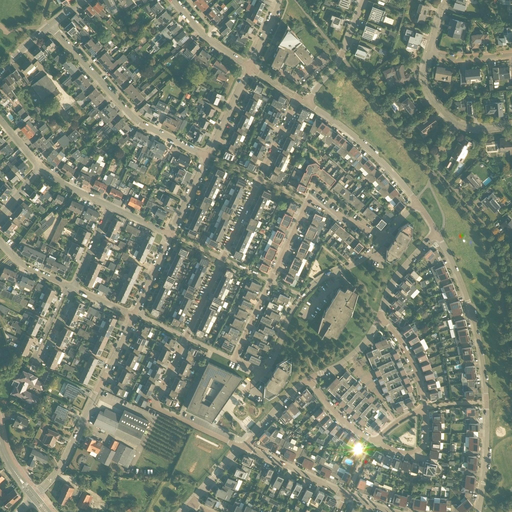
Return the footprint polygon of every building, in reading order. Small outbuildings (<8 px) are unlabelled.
[(116,12),(113,9),(116,7),(112,0),(104,0),(108,7),(106,9),(113,16),(116,12)] [(205,0),(198,6),(203,11),(209,6),(206,4),(210,0),(205,0)] [(256,0),(257,0),(256,0),(253,0),(251,5),(256,7),(262,10),(265,4),(256,0)] [(351,0),(339,0),(338,5),(336,4),(341,6),(341,7),(345,9),(345,8),(348,9),(351,0)] [(456,0),(454,8),(464,11),(467,2),(464,1),(464,0),(456,0)] [(511,0),(502,0),(510,0),(510,8),(511,8),(511,0)] [(101,10),(104,7),(102,5),(101,4),(98,1),(92,7),(103,17),(105,14),(101,10)] [(147,13),(151,11),(155,15),(163,8),(158,2),(153,7),(150,9),(148,5),(144,8),(147,13)] [(426,6),(419,4),(414,22),(417,23),(417,22),(424,24),(428,10),(429,7),(428,7),(427,6),(427,7),(426,6)] [(210,20),(220,12),(214,5),(210,8),(212,10),(206,15),(210,20)] [(102,18),(90,6),(87,8),(86,8),(85,8),(85,9),(85,10),(91,17),(94,14),(99,20),(102,18)] [(259,16),(262,10),(256,7),(255,10),(253,9),(251,12),(255,14),(259,16)] [(383,15),(385,11),(372,7),(369,17),(372,18),(372,19),(375,20),(376,19),(379,21),(384,22),(385,22),(392,25),(394,20),(386,17),(387,17),(383,15)] [(220,12),(210,20),(215,25),(224,17),(222,15),(224,12),(222,10),(220,12)] [(160,16),(160,17),(157,19),(163,26),(166,23),(172,18),(166,11),(160,16)] [(256,22),(259,16),(255,14),(251,12),(248,18),(247,18),(246,21),(254,25),(256,22)] [(83,20),(77,14),(71,20),(81,29),(90,19),(87,16),(83,20)] [(335,29),(339,31),(340,31),(344,19),(344,20),(332,15),(331,19),(332,20),(330,26),(336,28),(335,29)] [(233,25),(229,20),(230,19),(228,17),(220,23),(223,26),(219,30),(223,35),(232,27),(233,25)] [(450,29),(448,35),(460,38),(461,35),(458,35),(460,28),(465,29),(467,23),(451,19),(449,26),(452,26),(451,30),(450,29)] [(69,33),(75,28),(75,27),(76,26),(72,22),(65,28),(69,33)] [(245,35),(247,36),(248,33),(250,34),(253,28),(250,26),(250,25),(243,22),(241,25),(242,25),(239,32),(238,31),(237,32),(245,35)] [(177,24),(176,23),(172,27),(170,24),(167,26),(170,29),(169,29),(172,32),(167,36),(171,39),(175,35),(174,34),(181,28),(177,24)] [(271,65),(279,69),(283,62),(293,67),(302,60),(304,61),(307,66),(314,60),(299,42),(301,41),(288,26),(286,31),(279,44),(281,45),(271,65)] [(378,30),(365,26),(362,35),(365,37),(365,38),(368,39),(369,38),(372,39),(374,33),(376,34),(378,30)] [(504,38),(498,38),(499,46),(503,45),(503,44),(506,44),(506,42),(511,41),(511,34),(511,27),(503,28),(504,38)] [(80,33),(79,33),(75,28),(69,33),(72,36),(75,34),(76,36),(80,33)] [(406,30),(405,33),(405,35),(410,36),(406,47),(416,50),(418,44),(420,44),(423,34),(406,30)] [(81,41),(84,38),(86,36),(81,31),(79,33),(80,33),(76,36),(81,41)] [(179,45),(189,37),(183,31),(181,33),(181,32),(180,33),(181,33),(177,36),(174,39),(177,42),(179,45)] [(243,39),(245,35),(237,32),(235,38),(237,39),(235,43),(243,46),(246,40),(243,39)] [(86,36),(84,38),(88,42),(84,45),(85,45),(89,50),(97,43),(96,43),(91,36),(88,34),(86,36)] [(472,42),(473,48),(478,47),(478,42),(484,41),(489,41),(489,34),(484,35),(473,36),(473,42),(472,42)] [(42,47),(45,50),(48,48),(52,52),(57,47),(50,39),(42,47)] [(97,43),(89,50),(93,54),(93,55),(102,47),(100,44),(98,41),(96,43),(97,43)] [(194,53),(199,47),(198,46),(199,46),(197,44),(196,44),(193,42),(191,45),(190,44),(187,48),(186,49),(187,50),(183,54),(190,59),(192,56),(194,53)] [(371,49),(358,44),(355,54),(358,55),(357,56),(361,58),(361,57),(365,58),(367,52),(369,53),(371,49)] [(171,52),(173,54),(181,48),(178,46),(171,52)] [(49,55),(45,50),(43,52),(38,47),(32,53),(41,63),(49,55)] [(173,55),(175,57),(184,50),(182,47),(181,48),(173,54),(173,55)] [(203,50),(201,52),(200,52),(200,53),(200,54),(199,55),(197,54),(191,60),(193,61),(194,59),(200,64),(204,60),(206,62),(211,56),(208,54),(207,55),(202,51),(203,50)] [(102,64),(111,57),(107,52),(98,60),(102,64)] [(111,70),(126,57),(124,55),(117,60),(115,62),(111,57),(102,64),(107,69),(106,69),(107,70),(109,68),(111,70)] [(122,69),(120,66),(128,59),(126,57),(111,70),(113,73),(111,75),(112,75),(116,79),(125,71),(124,71),(124,72),(122,70),(122,69)] [(67,70),(73,64),(68,60),(69,60),(68,59),(63,64),(63,65),(63,64),(67,69),(66,70),(67,70)] [(221,63),(217,60),(213,66),(217,68),(219,69),(217,72),(214,77),(211,81),(215,83),(218,78),(225,83),(226,82),(228,78),(223,76),(225,73),(226,74),(229,69),(221,64),(221,63)] [(26,72),(27,72),(29,75),(36,68),(29,61),(27,63),(28,63),(27,64),(25,63),(21,67),(26,72)] [(73,64),(67,70),(71,74),(71,75),(77,69),(73,64)] [(407,78),(408,83),(413,81),(411,73),(407,74),(407,75),(404,76),(403,71),(404,71),(403,64),(392,67),(383,72),(386,78),(394,75),(397,86),(404,84),(403,80),(407,78)] [(445,68),(438,67),(436,79),(445,80),(445,79),(451,80),(452,71),(445,70),(445,68)] [(511,79),(511,76),(510,67),(499,68),(493,68),(494,79),(500,79),(500,80),(511,79)] [(474,69),(470,70),(466,70),(467,84),(471,84),(471,78),(481,78),(480,69),(474,70),(474,69)] [(18,80),(22,78),(16,70),(16,71),(15,70),(13,72),(11,74),(19,86),(21,84),(18,80)] [(125,71),(116,79),(120,84),(129,76),(125,71)] [(315,71),(310,74),(311,76),(313,79),(318,75),(317,74),(315,71)] [(134,80),(138,77),(141,75),(138,72),(136,74),(132,78),(134,80)] [(80,85),(86,79),(82,75),(82,74),(74,81),(76,83),(77,82),(80,85)] [(16,84),(14,82),(9,75),(6,77),(4,79),(13,91),(15,89),(13,86),(16,84)] [(51,81),(47,75),(38,81),(36,78),(30,82),(34,88),(33,88),(34,89),(37,93),(37,94),(37,93),(40,97),(40,98),(40,97),(45,104),(60,93),(52,80),(51,81)] [(62,87),(70,80),(68,77),(60,84),(62,87)] [(86,79),(80,85),(82,88),(81,89),(83,91),(91,84),(90,84),(86,79)] [(5,83),(0,88),(6,94),(7,94),(14,102),(18,98),(11,90),(5,83)] [(129,95),(137,88),(137,87),(135,89),(131,84),(125,89),(125,90),(129,95)] [(259,99),(261,95),(264,88),(262,87),(257,85),(255,88),(254,87),(253,90),(256,91),(253,97),(259,99)] [(134,99),(143,91),(142,91),(141,92),(137,88),(129,95),(134,99)] [(158,91),(157,89),(156,88),(148,95),(150,98),(158,91)] [(93,100),(100,94),(95,89),(96,89),(95,89),(87,96),(90,98),(91,97),(93,100)] [(221,95),(214,92),(210,90),(208,96),(212,98),(210,101),(213,103),(214,103),(217,104),(220,99),(221,95)] [(143,91),(134,99),(138,104),(147,96),(143,91)] [(0,101),(5,106),(7,104),(11,107),(13,105),(10,101),(1,93),(0,94),(0,101)] [(100,94),(93,100),(95,102),(94,103),(96,106),(104,99),(104,98),(103,98),(100,94)] [(286,102),(288,99),(280,96),(278,101),(274,99),(271,105),(275,107),(281,109),(283,104),(286,105),(287,103),(286,102)] [(411,114),(414,117),(425,108),(421,102),(415,107),(408,98),(406,99),(404,96),(395,103),(400,109),(404,106),(411,115),(411,114)] [(256,104),(259,99),(253,97),(252,99),(250,98),(248,104),(255,108),(258,109),(259,107),(259,106),(256,104)] [(473,112),(476,112),(475,101),(472,101),(472,102),(467,102),(467,104),(461,104),(461,102),(455,102),(455,108),(458,107),(459,111),(468,111),(468,114),(473,114),(473,112)] [(496,116),(503,115),(502,102),(494,103),(494,105),(486,105),(487,114),(496,113),(496,116)] [(144,116),(150,119),(156,107),(153,105),(152,106),(147,103),(140,110),(145,115),(144,116)] [(99,112),(97,114),(102,119),(104,117),(113,109),(109,104),(106,106),(101,111),(100,112),(99,112)] [(156,107),(150,119),(156,122),(157,120),(159,117),(162,118),(165,112),(166,109),(162,107),(157,104),(156,107)] [(252,113),(255,108),(248,104),(245,110),(247,110),(245,113),(251,116),(253,117),(254,114),(252,113)] [(200,113),(201,114),(204,115),(205,113),(211,116),(214,110),(208,107),(204,105),(200,113)] [(268,110),(273,112),(271,115),(279,119),(281,113),(279,112),(281,109),(275,107),(271,105),(268,110)] [(89,117),(97,109),(95,107),(87,115),(89,117)] [(31,117),(27,113),(23,108),(18,113),(21,117),(25,122),(31,117)] [(300,114),(300,116),(298,119),(303,122),(306,117),(309,118),(312,113),(301,108),(299,111),(298,113),(300,114)] [(89,117),(91,119),(99,112),(97,109),(89,117)] [(104,117),(102,119),(106,124),(108,122),(110,121),(112,118),(117,114),(117,113),(113,109),(104,117)] [(181,114),(184,117),(189,112),(186,109),(181,114)] [(165,112),(162,118),(165,120),(163,123),(162,125),(163,125),(167,127),(168,128),(174,115),(170,113),(170,114),(168,113),(165,112)] [(247,124),(251,116),(245,113),(244,116),(242,115),(240,121),(247,124)] [(205,116),(204,115),(201,114),(198,120),(201,122),(199,126),(206,129),(209,122),(203,119),(205,116)] [(174,115),(168,128),(169,128),(173,130),(174,130),(176,125),(180,127),(183,121),(177,118),(174,115)] [(276,124),(279,119),(271,115),(270,118),(267,117),(265,122),(267,123),(273,126),(274,123),(276,124)] [(418,126),(425,135),(431,130),(434,128),(433,127),(438,124),(432,116),(418,126)] [(113,127),(112,129),(116,133),(119,130),(121,128),(121,129),(121,128),(121,129),(126,124),(122,119),(117,124),(114,125),(115,126),(113,127)] [(300,130),(303,122),(298,119),(297,122),(295,121),(292,127),(300,130)] [(25,134),(31,129),(28,126),(32,123),(30,121),(21,129),(25,134)] [(245,128),(247,124),(240,121),(237,126),(239,127),(238,130),(243,133),(246,134),(248,129),(245,128)] [(320,124),(315,121),(310,132),(314,135),(316,131),(320,134),(326,125),(322,122),(320,124)] [(106,124),(95,134),(98,136),(104,131),(111,125),(108,122),(106,124)] [(272,129),(273,126),(267,123),(263,132),(271,135),(273,130),(272,129)] [(126,124),(121,129),(125,133),(131,128),(130,128),(126,124)] [(111,125),(104,131),(106,134),(112,129),(113,127),(111,125)] [(325,143),(333,133),(329,130),(330,128),(326,125),(320,134),(324,136),(321,141),(325,143)] [(38,131),(36,129),(34,126),(31,129),(25,134),(29,138),(38,131)] [(200,142),(203,135),(197,132),(198,128),(192,126),(189,132),(192,133),(190,137),(200,142)] [(297,135),(300,130),(292,127),(290,132),(291,133),(290,136),(296,138),(300,140),(302,137),(297,135)] [(71,143),(80,134),(76,129),(67,137),(71,143)] [(239,141),(243,133),(238,130),(236,133),(235,132),(232,137),(239,141)] [(137,145),(143,135),(137,132),(133,138),(131,137),(129,140),(133,142),(132,145),(136,147),(137,145)] [(268,141),(271,135),(263,132),(261,137),(258,136),(257,139),(260,140),(265,143),(266,140),(268,141)] [(336,145),(342,137),(338,134),(337,136),(333,133),(325,143),(329,146),(332,142),(336,145)] [(46,140),(44,137),(42,135),(33,143),(37,148),(43,143),(46,140)] [(68,138),(65,135),(58,141),(60,144),(68,138)] [(141,147),(142,146),(144,147),(148,137),(143,135),(137,145),(141,147)] [(292,146),(296,138),(290,136),(289,138),(287,137),(285,143),(292,146)] [(236,149),(239,141),(232,137),(229,143),(231,144),(230,147),(236,149)] [(348,145),(345,142),(346,140),(342,137),(336,145),(340,148),(337,152),(340,155),(348,145)] [(43,143),(37,148),(41,153),(47,147),(48,148),(52,145),(53,146),(55,144),(51,140),(49,138),(46,140),(43,143)] [(70,142),(68,138),(60,144),(63,148),(70,142)] [(498,147),(501,147),(501,150),(511,149),(511,154),(511,141),(509,142),(509,140),(506,140),(506,138),(500,139),(500,142),(498,142),(498,147)] [(458,143),(457,145),(459,147),(457,150),(456,149),(452,156),(461,162),(469,149),(472,150),(474,146),(470,144),(471,142),(465,139),(461,145),(458,143)] [(151,148),(149,152),(154,155),(156,151),(160,144),(155,141),(155,140),(151,147),(151,148)] [(264,145),(265,143),(260,140),(256,148),(263,152),(266,146),(264,145)] [(288,155),(292,146),(285,143),(282,148),(284,149),(283,152),(288,155)] [(8,144),(0,151),(2,153),(5,150),(8,155),(13,151),(11,148),(8,145),(8,144)] [(164,157),(162,156),(166,146),(160,144),(156,151),(160,153),(158,156),(160,157),(159,159),(162,160),(164,157)] [(351,157),(357,150),(353,146),(352,148),(348,145),(340,155),(344,158),(347,154),(351,157)] [(230,160),(236,149),(230,147),(227,152),(225,151),(224,153),(224,154),(223,157),(230,160)] [(261,157),(263,152),(256,148),(252,157),(257,159),(259,157),(261,157)] [(55,157),(55,156),(59,153),(54,149),(50,153),(46,158),(50,162),(55,157)] [(81,156),(82,155),(78,150),(72,155),(76,160),(81,157),(81,156)] [(355,167),(363,158),(360,155),(361,153),(357,150),(351,157),(354,161),(351,164),(355,167)] [(61,160),(63,162),(66,158),(64,156),(66,155),(61,151),(59,153),(55,156),(55,157),(50,162),(55,166),(61,160)] [(284,163),(288,155),(283,152),(281,155),(280,154),(277,159),(284,163)] [(169,155),(166,161),(170,162),(172,163),(175,165),(176,161),(177,162),(178,159),(175,158),(169,155)] [(180,155),(178,159),(177,162),(176,161),(175,165),(178,166),(179,163),(188,167),(191,160),(180,155)] [(255,165),(257,159),(252,157),(247,168),(254,171),(256,168),(258,166),(255,165)] [(72,164),(69,162),(68,160),(68,159),(66,158),(63,162),(64,162),(60,169),(66,173),(72,164)] [(365,170),(372,163),(368,160),(367,161),(363,158),(355,167),(358,171),(361,167),(365,170)] [(11,163),(13,166),(15,164),(18,167),(17,167),(22,173),(29,167),(23,161),(20,164),(15,159),(11,163)] [(281,171),(284,163),(277,159),(274,165),(276,166),(275,168),(281,171)] [(97,172),(100,166),(100,164),(96,162),(95,165),(93,164),(91,167),(90,167),(87,172),(82,182),(88,185),(92,175),(95,176),(97,172)] [(301,171),(304,172),(312,176),(311,176),(312,175),(314,174),(312,164),(308,165),(304,163),(301,171)] [(317,174),(317,175),(322,168),(320,166),(316,163),(312,164),(314,174),(316,174),(316,173),(317,174)] [(368,181),(377,172),(374,169),(376,167),(372,163),(365,170),(368,174),(365,177),(368,181)] [(75,165),(75,166),(72,164),(66,173),(71,177),(77,167),(75,165)] [(173,170),(175,171),(172,177),(175,178),(175,179),(178,180),(179,177),(183,178),(185,172),(180,169),(180,168),(175,166),(173,170)] [(226,170),(222,168),(221,170),(218,169),(215,174),(221,177),(223,178),(225,172),(226,170)] [(282,172),(281,171),(275,168),(273,173),(270,172),(269,174),(270,175),(268,178),(276,181),(280,183),(283,177),(284,177),(286,174),(282,172)] [(321,178),(327,172),(322,168),(317,175),(321,178)] [(82,182),(87,172),(82,169),(76,180),(82,182)] [(13,182),(18,177),(11,170),(5,175),(8,178),(8,177),(13,182)] [(309,181),(312,176),(304,172),(302,178),(309,181)] [(326,182),(331,176),(327,172),(321,178),(326,182)] [(378,184),(386,178),(382,174),(380,175),(377,172),(368,181),(371,184),(375,181),(378,184)] [(477,179),(471,173),(463,180),(465,184),(467,182),(471,187),(471,188),(472,187),(474,189),(477,187),(477,188),(478,187),(481,185),(476,180),(477,179)] [(108,183),(110,184),(114,177),(114,176),(110,175),(109,174),(105,184),(101,183),(98,190),(104,192),(108,183)] [(214,174),(212,179),(219,183),(221,177),(215,174),(214,174)] [(236,184),(237,185),(243,187),(246,182),(243,180),(244,178),(239,175),(237,178),(238,179),(236,184)] [(98,190),(101,183),(98,181),(100,178),(98,176),(92,187),(98,190)] [(326,182),(331,186),(336,180),(331,176),(326,182)] [(114,177),(110,184),(113,185),(109,195),(114,197),(118,190),(117,190),(114,189),(116,185),(115,184),(118,179),(117,179),(114,177)] [(307,187),(309,181),(302,178),(299,183),(307,187)] [(381,195),(391,187),(388,183),(389,182),(386,178),(378,184),(382,188),(378,191),(381,195)] [(222,184),(219,183),(212,179),(209,185),(216,188),(219,189),(222,184)] [(169,190),(175,193),(179,185),(169,181),(167,186),(171,188),(169,190)] [(54,197),(51,195),(45,189),(47,186),(42,182),(37,188),(42,192),(41,194),(45,197),(50,202),(54,197)] [(337,192),(343,186),(338,182),(333,188),(337,192)] [(304,193),(307,187),(299,183),(297,188),(288,184),(286,187),(296,192),(297,189),(304,193)] [(0,189),(7,195),(11,190),(4,184),(0,189)] [(214,194),(216,188),(209,185),(206,190),(214,194)] [(237,185),(235,190),(242,193),(245,188),(243,187),(237,185)] [(130,188),(127,186),(127,188),(124,187),(124,188),(119,186),(117,190),(118,190),(114,197),(120,200),(123,194),(127,195),(130,188)] [(342,196),(347,190),(343,186),(337,192),(342,196)] [(391,199),(392,199),(397,195),(399,193),(395,189),(394,190),(391,187),(381,195),(384,198),(388,195),(391,199)] [(134,206),(137,199),(134,198),(136,194),(133,193),(134,191),(131,190),(129,195),(131,197),(128,204),(134,206)] [(205,196),(211,199),(214,194),(206,190),(204,196),(205,196)] [(239,199),(242,193),(235,190),(232,195),(239,199)] [(264,190),(261,196),(268,199),(269,199),(271,194),(272,192),(268,190),(267,192),(264,190)] [(346,200),(352,193),(347,190),(342,196),(346,200)] [(45,197),(41,194),(40,196),(34,191),(30,197),(35,201),(37,198),(42,202),(45,197)] [(351,204),(356,197),(352,193),(346,200),(351,204)] [(483,200),(481,202),(486,207),(487,205),(489,207),(495,214),(499,210),(498,209),(501,207),(495,200),(497,198),(495,196),(492,193),(487,197),(486,197),(483,200)] [(61,204),(64,198),(58,194),(55,200),(54,200),(52,204),(54,205),(56,201),(61,204)] [(162,197),(163,198),(161,201),(164,202),(163,203),(169,206),(173,199),(167,196),(163,194),(162,197)] [(237,204),(239,199),(232,195),(229,201),(237,204)] [(265,204),(268,199),(261,196),(260,195),(258,201),(265,204)] [(397,195),(392,199),(396,205),(394,207),(399,211),(404,205),(402,203),(405,201),(401,196),(399,198),(397,195)] [(205,196),(202,201),(210,205),(212,199),(211,199),(205,196)] [(137,199),(134,206),(139,209),(144,198),(142,197),(140,201),(137,199)] [(356,207),(361,201),(356,197),(351,204),(356,207)] [(154,203),(149,200),(146,206),(157,212),(155,215),(158,217),(158,218),(159,217),(163,219),(166,212),(162,210),(161,210),(158,209),(160,206),(154,203)] [(74,211),(78,203),(72,201),(69,208),(74,211)] [(202,201),(200,207),(206,210),(207,210),(210,205),(202,201)] [(234,210),(237,204),(229,201),(227,206),(233,209),(234,210)] [(263,210),(265,204),(258,201),(255,206),(263,210)] [(361,201),(356,207),(360,211),(366,205),(361,201)] [(288,208),(287,211),(294,214),(295,211),(296,211),(295,211),(296,209),(298,205),(296,204),(296,203),(295,203),(294,202),(293,202),(293,203),(290,202),(288,208)] [(78,203),(74,211),(80,213),(84,206),(78,203)] [(20,205),(17,210),(24,215),(27,211),(25,209),(20,205)] [(27,205),(25,209),(27,211),(32,214),(33,213),(29,208),(30,207),(28,205),(27,205)] [(204,215),(206,210),(200,207),(199,206),(196,212),(204,215)] [(226,206),(223,211),(231,215),(233,209),(227,206),(226,206)] [(260,215),(263,210),(255,206),(253,212),(260,215)] [(367,217),(372,211),(367,207),(362,213),(367,217)] [(90,218),(94,211),(88,208),(85,216),(90,218)] [(20,220),(24,215),(17,210),(13,214),(17,218),(15,220),(20,224),(22,221),(20,220)] [(386,213),(385,214),(392,220),(393,218),(395,216),(388,210),(386,213)] [(94,211),(90,218),(96,221),(99,213),(94,211)] [(231,215),(223,211),(221,217),(222,217),(228,220),(231,215)] [(292,217),(294,214),(287,211),(286,214),(285,213),(282,219),(290,223),(293,217),(292,217)] [(372,221),(377,215),(372,211),(367,217),(372,221)] [(201,221),(204,215),(196,212),(194,217),(201,221)] [(251,218),(257,220),(260,215),(253,212),(250,217),(251,218)] [(321,221),(323,217),(322,217),(315,213),(313,217),(314,217),(313,219),(313,220),(312,222),(319,225),(322,227),(323,227),(325,223),(324,222),(321,221)] [(376,225),(382,218),(381,218),(377,215),(372,221),(376,225)] [(199,226),(201,221),(194,217),(191,223),(199,226)] [(222,217),(219,223),(227,226),(229,221),(228,220),(222,217)] [(111,224),(119,227),(121,222),(114,218),(111,224)] [(251,218),(249,223),(256,226),(259,221),(257,220),(251,218)] [(382,218),(376,225),(381,229),(386,222),(382,218)] [(511,235),(511,220),(511,221),(508,218),(506,220),(501,225),(506,229),(507,228),(508,230),(511,235)] [(20,224),(15,220),(13,222),(9,219),(6,224),(13,229),(16,225),(18,226),(20,224)] [(280,225),(279,227),(286,230),(287,228),(288,228),(290,223),(282,219),(280,224),(280,225)] [(317,228),(319,225),(312,222),(311,225),(310,225),(309,227),(307,230),(315,234),(317,230),(318,228),(317,228)] [(332,236),(335,233),(341,226),(340,226),(336,222),(330,228),(333,231),(331,235),(332,236)] [(196,232),(199,226),(191,223),(189,228),(190,229),(196,232)] [(224,231),(227,226),(219,223),(217,228),(224,231)] [(249,223),(246,228),(252,231),(253,232),(256,226),(249,223)] [(387,248),(386,260),(390,263),(391,263),(401,257),(400,256),(404,249),(406,251),(409,246),(407,244),(411,238),(412,239),(413,227),(413,226),(408,224),(408,223),(398,230),(399,230),(395,237),(393,236),(390,241),(392,242),(388,249),(387,248)] [(9,234),(13,229),(6,224),(2,228),(6,232),(4,234),(9,238),(11,235),(9,234)] [(116,233),(119,227),(111,224),(109,229),(116,233)] [(275,225),(273,230),(273,231),(276,232),(275,235),(283,239),(285,234),(284,233),(286,230),(279,227),(275,225)] [(337,240),(340,237),(345,230),(341,226),(335,233),(337,235),(335,239),(337,240)] [(77,233),(88,238),(91,233),(79,228),(77,233)] [(222,237),(224,231),(217,228),(214,233),(222,237)] [(250,237),(252,231),(246,228),(245,228),(242,233),(250,237)] [(114,238),(116,233),(109,229),(106,235),(114,238)] [(197,232),(196,232),(190,229),(187,234),(190,236),(189,238),(194,239),(195,238),(197,232)] [(319,235),(315,234),(307,230),(306,234),(305,236),(304,239),(311,242),(315,244),(319,235)] [(341,244),(344,241),(350,234),(349,234),(345,230),(340,237),(342,239),(340,243),(341,244)] [(85,244),(88,238),(77,233),(74,239),(85,244)] [(219,242),(222,237),(214,233),(212,239),(218,242),(219,242)] [(247,242),(250,237),(242,233),(240,239),(247,242)] [(144,240),(152,243),(154,237),(147,234),(144,240)] [(349,244),(354,238),(350,234),(344,241),(346,243),(344,247),(346,248),(349,244)] [(280,245),(283,239),(275,235),(272,241),(273,241),(271,244),(278,247),(279,244),(280,245)] [(215,247),(218,242),(212,239),(208,237),(205,243),(204,245),(211,249),(212,246),(215,247)] [(354,238),(349,244),(351,246),(349,250),(350,252),(359,242),(354,238)] [(245,248),(247,242),(240,239),(237,244),(245,248)] [(301,243),(300,247),(308,251),(311,252),(313,248),(309,247),(310,245),(311,242),(304,239),(303,242),(303,241),(302,243),(301,243)] [(101,246),(109,249),(111,243),(104,240),(101,246)] [(149,249),(152,243),(144,240),(142,246),(149,249)] [(70,248),(81,253),(84,248),(73,242),(70,248)] [(359,242),(350,252),(352,253),(355,250),(358,252),(364,246),(359,242)] [(30,257),(34,250),(35,248),(26,243),(25,246),(21,253),(30,257)] [(236,250),(242,253),(245,248),(237,244),(235,250),(236,250)] [(267,252),(275,256),(277,252),(276,252),(277,250),(278,247),(271,244),(270,247),(269,246),(267,252)] [(106,254),(109,249),(101,246),(99,251),(106,254)] [(146,255),(149,249),(142,246),(139,252),(146,255)] [(186,257),(188,251),(190,252),(191,249),(185,246),(183,249),(181,248),(178,253),(185,256),(186,257)] [(298,253),(296,255),(303,259),(304,256),(305,256),(306,254),(309,256),(311,252),(308,251),(300,247),(298,250),(298,251),(297,252),(298,253)] [(79,259),(81,253),(70,248),(67,254),(79,259)] [(36,260),(40,252),(34,250),(30,257),(36,260)] [(236,257),(235,260),(242,263),(243,260),(241,259),(243,254),(242,253),(236,250),(233,256),(236,257)] [(434,266),(434,267),(441,263),(438,257),(440,256),(437,250),(433,253),(430,250),(425,255),(429,260),(431,258),(435,266),(434,266)] [(104,260),(106,254),(99,251),(96,257),(104,260)] [(40,252),(36,260),(42,263),(46,255),(40,252)] [(143,261),(146,255),(139,252),(136,258),(143,261)] [(264,260),(270,264),(272,261),(273,259),(275,256),(267,252),(264,257),(265,258),(264,260)] [(177,253),(175,258),(182,262),(185,256),(178,253),(177,253)] [(206,259),(207,257),(202,254),(201,257),(202,258),(199,263),(200,264),(206,266),(207,266),(209,261),(206,259)] [(51,269),(55,261),(56,258),(50,255),(49,259),(45,266),(51,269)] [(60,264),(57,271),(63,274),(66,267),(67,267),(69,263),(68,263),(71,257),(65,255),(63,257),(60,264)] [(302,261),(303,259),(296,255),(295,258),(294,260),(292,263),(300,267),(302,263),(301,263),(302,261)] [(180,267),(182,262),(175,258),(172,264),(180,267)] [(270,267),(269,266),(270,264),(264,260),(262,263),(259,269),(262,270),(262,271),(263,272),(264,272),(265,271),(267,272),(269,269),(269,268),(269,267),(270,267)] [(57,271),(60,264),(55,261),(51,269),(57,271)] [(92,267),(99,270),(102,265),(94,261),(92,267)] [(131,269),(138,273),(141,266),(134,263),(131,269)] [(298,271),(300,267),(292,263),(290,267),(290,269),(289,272),(295,275),(297,272),(297,273),(298,271)] [(438,275),(447,271),(445,265),(442,266),(441,263),(434,267),(438,275)] [(177,273),(180,267),(172,264),(170,269),(177,273)] [(200,264),(198,269),(205,272),(208,267),(207,266),(206,266),(200,264)] [(96,276),(99,270),(92,267),(89,272),(96,276)] [(7,278),(10,271),(5,268),(0,277),(3,279),(4,277),(7,278)] [(235,273),(237,271),(231,268),(230,271),(227,269),(224,275),(231,278),(232,278),(234,273),(235,273)] [(135,278),(138,273),(131,269),(128,275),(135,278)] [(178,276),(176,275),(177,273),(170,269),(167,275),(168,275),(176,278),(176,279),(178,276)] [(202,278),(205,272),(198,269),(195,274),(202,278)] [(17,273),(10,271),(7,278),(6,280),(12,283),(13,282),(16,283),(17,280),(14,279),(17,273)] [(412,284),(416,280),(419,282),(422,278),(414,271),(410,274),(409,273),(405,278),(407,280),(412,284)] [(442,284),(449,281),(447,278),(450,277),(447,271),(438,275),(439,278),(436,281),(438,285),(442,284)] [(99,277),(96,276),(89,272),(87,278),(94,281),(97,283),(99,277)] [(294,278),(295,275),(289,272),(287,275),(286,276),(284,280),(292,284),(294,280),(295,278),(294,278)] [(128,275),(125,274),(123,280),(125,281),(133,284),(135,278),(128,275)] [(200,283),(202,278),(195,274),(193,280),(200,283)] [(223,274),(221,280),(228,283),(231,278),(224,275),(223,274)] [(168,275),(166,280),(173,284),(176,278),(168,275)] [(17,280),(16,283),(21,285),(19,289),(23,291),(24,289),(25,286),(29,279),(23,276),(20,281),(17,280)] [(91,287),(94,281),(87,278),(84,284),(91,287)] [(29,279),(25,286),(31,289),(35,282),(29,279)] [(170,290),(173,284),(166,280),(163,286),(169,289),(170,290)] [(193,280),(190,285),(196,288),(197,289),(200,283),(193,280)] [(232,285),(228,283),(221,280),(218,285),(226,289),(229,290),(232,285)] [(255,289),(259,291),(261,286),(257,284),(258,283),(253,280),(251,285),(247,283),(244,289),(248,291),(253,293),(254,290),(255,289)] [(399,286),(403,289),(406,292),(411,288),(410,288),(413,285),(412,284),(407,280),(405,282),(403,281),(399,286)] [(130,290),(133,284),(125,281),(123,287),(130,290)] [(449,281),(442,284),(445,292),(455,289),(452,283),(450,284),(449,281)] [(162,285),(159,291),(167,294),(169,289),(163,286),(162,285)] [(189,285),(187,290),(194,294),(196,288),(190,285),(189,285)] [(223,294),(226,289),(218,285),(216,291),(223,294)] [(351,316),(358,294),(353,291),(356,286),(355,286),(354,288),(350,286),(349,288),(345,286),(343,290),(339,288),(326,310),(326,311),(325,311),(325,310),(324,310),(318,332),(323,335),(321,338),(322,338),(324,334),(329,337),(331,334),(336,338),(350,315),(351,315),(351,316)] [(127,296),(130,290),(123,287),(120,293),(127,296)] [(45,294),(52,297),(55,291),(48,288),(45,294)] [(395,295),(399,299),(402,301),(406,297),(408,294),(406,292),(403,289),(400,291),(399,290),(395,295)] [(449,301),(456,298),(454,295),(457,294),(455,289),(445,292),(449,301)] [(191,299),(194,294),(187,290),(184,296),(185,296),(191,299)] [(164,300),(167,294),(159,291),(157,296),(164,300)] [(221,299),(223,294),(216,291),(213,296),(214,297),(214,296),(221,299)] [(241,299),(243,300),(248,302),(250,299),(250,298),(254,300),(257,295),(253,293),(248,291),(245,297),(243,296),(241,299)] [(124,302),(127,296),(120,293),(117,299),(124,302)] [(50,303),(52,297),(45,294),(43,300),(50,303)] [(285,302),(287,303),(290,299),(280,294),(278,299),(274,297),(273,300),(277,301),(277,302),(280,303),(284,305),(285,302)] [(162,305),(164,300),(157,296),(154,302),(162,305)] [(185,296),(183,302),(190,305),(192,299),(191,299),(185,296)] [(214,297),(212,302),(219,305),(223,307),(225,301),(221,299),(214,296),(214,297)] [(448,311),(451,310),(461,307),(459,301),(457,301),(456,298),(449,301),(445,302),(448,311)] [(391,305),(397,310),(400,313),(407,306),(404,303),(402,301),(399,299),(397,301),(395,300),(391,305)] [(47,309),(50,303),(43,300),(40,306),(47,309)] [(250,309),(252,304),(248,302),(243,300),(241,306),(239,305),(237,308),(244,311),(245,309),(246,309),(246,308),(246,307),(250,309)] [(277,310),(280,303),(277,302),(277,301),(273,300),(272,303),(269,302),(267,306),(268,306),(277,310)] [(73,306),(85,312),(86,309),(82,307),(83,304),(76,301),(73,306)] [(152,307),(153,308),(159,311),(159,310),(162,305),(154,302),(152,307)] [(187,310),(190,305),(183,302),(180,307),(187,310)] [(212,302),(209,307),(217,311),(219,305),(212,302)] [(47,309),(40,306),(36,304),(35,307),(38,309),(37,312),(44,315),(47,309)] [(1,305),(0,306),(0,310),(1,312),(7,315),(10,309),(1,305)] [(83,314),(85,312),(73,306),(71,312),(78,315),(80,312),(83,314)] [(277,310),(268,306),(267,306),(266,309),(271,312),(269,316),(273,318),(279,321),(281,316),(278,315),(280,312),(277,310)] [(185,316),(187,310),(180,307),(177,312),(185,316)] [(206,312),(213,316),(217,317),(219,312),(217,311),(209,307),(208,307),(206,312)] [(451,319),(461,316),(460,313),(463,312),(461,307),(451,310),(453,313),(450,314),(451,319)] [(160,311),(159,310),(159,311),(153,308),(150,313),(153,315),(153,316),(157,318),(158,317),(160,311)] [(233,318),(235,319),(235,318),(240,321),(240,320),(241,318),(242,318),(241,317),(242,316),(246,318),(248,313),(244,311),(237,308),(233,318)] [(402,315),(400,313),(397,310),(395,313),(393,311),(389,316),(395,322),(399,317),(402,315)] [(76,321),(78,315),(71,312),(68,317),(76,321)] [(182,321),(185,316),(177,312),(175,318),(181,321),(182,321)] [(210,321),(213,316),(206,312),(203,318),(210,321)] [(106,322),(114,325),(116,319),(115,319),(116,316),(111,314),(109,316),(108,319),(104,318),(103,320),(106,322)] [(269,316),(266,314),(265,317),(262,316),(260,321),(266,324),(270,325),(273,318),(269,316)] [(30,316),(29,319),(33,321),(40,324),(42,320),(43,319),(43,318),(35,315),(34,318),(30,316)] [(457,327),(464,326),(466,325),(465,319),(462,320),(461,316),(451,319),(452,325),(456,324),(457,327)] [(73,326),(76,321),(68,317),(66,323),(73,326)] [(179,326),(181,321),(175,318),(174,317),(171,323),(170,325),(175,327),(175,325),(179,326)] [(208,327),(210,321),(203,318),(200,323),(208,327)] [(241,327),(244,322),(240,320),(240,321),(235,318),(235,319),(232,324),(230,323),(229,327),(231,328),(235,330),(236,330),(237,327),(238,325),(241,327)] [(40,324),(33,321),(29,319),(28,321),(29,322),(28,325),(30,326),(38,330),(40,324)] [(21,327),(23,324),(16,321),(15,324),(13,323),(11,326),(17,329),(23,332),(24,329),(21,327)] [(111,331),(114,325),(106,322),(104,328),(111,331)] [(205,332),(208,327),(200,323),(198,329),(205,332)] [(151,328),(149,327),(149,326),(146,324),(145,325),(144,325),(141,331),(143,331),(141,334),(147,337),(149,334),(151,328)] [(266,324),(263,331),(266,332),(266,333),(272,335),(275,331),(272,330),(273,327),(270,325),(266,324)] [(406,338),(408,337),(415,332),(411,327),(409,324),(403,329),(405,332),(403,333),(406,338)] [(35,335),(38,330),(30,326),(28,332),(35,335)] [(459,336),(469,334),(467,328),(465,329),(464,326),(457,327),(453,328),(455,337),(459,336)] [(61,333),(69,336),(71,331),(64,327),(61,333)] [(108,337),(111,331),(104,328),(101,334),(108,337)] [(223,335),(222,335),(231,339),(233,336),(233,335),(234,335),(237,336),(240,331),(236,330),(235,330),(231,328),(228,333),(226,333),(225,335),(223,334),(223,335)] [(203,337),(205,332),(198,329),(195,334),(198,335),(197,338),(205,342),(206,338),(203,337)] [(263,331),(259,329),(258,332),(256,331),(253,336),(261,339),(263,340),(266,333),(266,332),(263,331)] [(413,345),(420,341),(417,336),(415,333),(415,332),(408,337),(410,340),(408,340),(411,346),(413,345)] [(67,339),(69,336),(61,333),(59,338),(66,342),(68,343),(69,340),(67,339)] [(105,343),(108,337),(101,334),(98,340),(105,343)] [(146,340),(147,337),(141,334),(140,337),(139,336),(136,342),(144,345),(146,340)] [(461,346),(468,344),(468,341),(470,340),(469,334),(459,336),(461,346)] [(24,341),(31,344),(34,339),(26,335),(24,341)] [(221,338),(220,341),(224,343),(221,347),(222,348),(227,350),(227,349),(231,350),(233,345),(230,344),(229,343),(230,342),(231,339),(222,335),(221,338)] [(171,338),(169,336),(168,336),(166,342),(165,345),(171,348),(172,345),(173,346),(176,340),(175,339),(175,338),(172,337),(171,338)] [(64,347),(66,342),(59,338),(56,344),(64,347)] [(261,339),(258,346),(259,347),(267,351),(269,346),(267,345),(268,342),(263,340),(261,339)] [(386,339),(380,341),(384,349),(389,347),(391,352),(394,351),(390,340),(387,341),(386,339)] [(103,349),(105,343),(98,340),(95,346),(103,349)] [(28,350),(31,344),(24,341),(21,346),(28,350)] [(378,351),(375,352),(378,358),(382,356),(380,351),(384,349),(380,341),(375,344),(378,351)] [(418,353),(425,350),(422,344),(420,341),(413,345),(415,348),(413,349),(416,354),(418,353)] [(141,351),(144,345),(136,342),(134,347),(135,348),(134,351),(140,353),(141,351)] [(258,346),(253,344),(251,347),(249,346),(247,350),(253,353),(256,354),(259,347),(258,346)] [(463,355),(473,353),(472,347),(469,347),(468,344),(461,346),(457,347),(458,355),(463,355)] [(169,350),(171,348),(165,345),(163,348),(161,353),(168,357),(171,351),(169,350)] [(26,355),(28,350),(21,346),(18,352),(26,355)] [(100,355),(103,349),(95,346),(93,352),(100,355)] [(187,357),(186,358),(192,361),(193,360),(195,356),(198,357),(201,351),(198,350),(195,349),(195,347),(192,346),(191,347),(190,346),(188,352),(189,353),(187,357)] [(52,354),(59,357),(62,352),(54,348),(52,354)] [(424,350),(425,350),(418,353),(419,356),(417,357),(420,363),(422,362),(428,359),(425,354),(424,350)] [(138,356),(140,353),(134,351),(132,353),(131,353),(128,358),(136,362),(138,356)] [(373,369),(376,368),(377,367),(374,359),(378,358),(375,352),(373,353),(372,351),(366,353),(373,369)] [(390,356),(392,361),(398,359),(400,358),(397,352),(395,353),(394,351),(391,352),(383,355),(384,359),(390,356)] [(165,362),(168,357),(161,353),(158,359),(157,362),(160,363),(163,364),(164,362),(165,362)] [(260,356),(256,354),(253,353),(249,360),(259,365),(261,360),(258,359),(260,356)] [(464,364),(472,363),(471,359),(474,359),(473,353),(463,355),(464,364)] [(57,363),(59,357),(52,354),(49,359),(57,363)] [(88,362),(95,366),(98,360),(91,356),(88,362)] [(133,367),(136,362),(128,358),(126,364),(127,364),(126,367),(132,370),(133,367)] [(184,360),(181,366),(189,369),(190,367),(191,364),(192,361),(186,358),(185,361),(184,360)] [(54,368),(57,363),(49,359),(47,365),(54,368)] [(265,384),(264,396),(265,396),(268,398),(269,399),(279,392),(278,392),(282,385),(284,387),(287,381),(285,380),(289,373),(290,374),(291,362),(286,359),(276,365),(277,366),(273,373),(271,371),(268,376),(270,378),(268,381),(266,384),(265,384)] [(392,361),(387,363),(388,367),(393,364),(395,369),(401,367),(403,366),(401,361),(399,361),(398,359),(392,361)] [(425,371),(431,369),(429,363),(428,360),(428,359),(422,362),(423,365),(421,366),(423,372),(425,371)] [(92,371),(95,366),(88,362),(85,368),(92,371)] [(158,366),(160,363),(157,362),(156,364),(152,363),(150,368),(153,370),(160,373),(163,368),(158,366)] [(243,379),(208,363),(187,408),(187,409),(205,417),(204,418),(212,423),(213,421),(221,410),(221,409),(232,394),(236,388),(243,379)] [(385,374),(385,373),(383,369),(388,367),(387,363),(377,367),(376,368),(377,371),(375,371),(377,377),(379,376),(385,374)] [(466,373),(476,372),(475,365),(472,366),(472,363),(464,364),(466,373)] [(192,371),(189,369),(181,366),(179,372),(180,372),(179,375),(182,377),(185,378),(186,375),(189,376),(192,371)] [(131,373),(132,370),(126,367),(125,370),(123,369),(121,375),(128,378),(131,380),(134,374),(131,373)] [(395,369),(390,371),(391,375),(396,373),(398,377),(399,377),(404,375),(406,374),(404,369),(402,369),(401,367),(395,369)] [(89,377),(92,371),(85,368),(82,374),(89,377)] [(426,381),(428,380),(434,378),(433,372),(431,369),(425,371),(426,374),(424,375),(426,381)] [(18,371),(14,380),(19,382),(17,387),(16,386),(13,394),(23,399),(23,400),(35,405),(39,397),(26,391),(29,384),(42,390),(45,384),(36,380),(38,377),(33,375),(33,374),(28,372),(28,373),(23,370),(22,373),(18,371)] [(158,379),(160,373),(153,370),(150,375),(149,378),(155,381),(156,378),(158,379)] [(350,380),(354,383),(355,383),(357,381),(347,371),(342,376),(344,377),(342,379),(347,383),(350,380)] [(381,385),(383,384),(388,382),(386,377),(391,375),(390,371),(385,373),(385,374),(379,376),(380,379),(378,380),(381,385)] [(467,382),(474,381),(474,378),(476,378),(476,372),(466,373),(462,373),(463,378),(461,379),(462,383),(467,382)] [(87,383),(89,377),(82,374),(79,380),(87,383)] [(126,384),(128,378),(121,375),(118,380),(119,381),(118,384),(124,387),(125,384),(126,384)] [(405,378),(404,375),(399,377),(398,377),(393,379),(395,383),(400,381),(402,385),(402,386),(408,383),(410,382),(408,377),(405,378)] [(183,381),(185,378),(182,377),(181,379),(176,377),(173,383),(181,386),(184,388),(186,382),(183,381)] [(154,384),(155,381),(149,378),(148,381),(145,386),(153,390),(155,384),(154,384)] [(337,378),(332,382),(333,382),(339,388),(342,384),(348,390),(351,387),(347,383),(342,379),(340,381),(337,378)] [(435,378),(434,378),(428,380),(429,383),(427,384),(429,390),(431,390),(430,389),(437,388),(436,382),(434,378),(435,378)] [(384,393),(386,392),(392,390),(390,385),(395,383),(393,379),(388,382),(383,384),(384,387),(382,388),(384,393)] [(467,382),(468,391),(465,391),(466,398),(474,397),(473,395),(478,394),(477,388),(475,388),(474,381),(467,382)] [(339,388),(333,382),(332,382),(326,389),(338,400),(341,397),(335,391),(339,388)] [(67,389),(63,396),(66,398),(69,399),(69,400),(70,400),(74,401),(76,397),(77,394),(78,394),(81,389),(68,383),(65,388),(67,389)] [(178,392),(181,386),(173,383),(171,388),(172,389),(170,393),(176,396),(178,392)] [(348,390),(346,391),(349,394),(353,390),(357,393),(361,389),(363,387),(358,383),(357,385),(355,383),(354,383),(351,387),(348,390)] [(397,388),(398,391),(403,389),(405,394),(408,393),(411,391),(413,391),(411,385),(409,386),(408,383),(402,386),(402,385),(397,388)] [(123,389),(124,387),(118,384),(117,387),(116,386),(113,392),(123,397),(126,391),(123,389)] [(150,395),(153,390),(145,386),(143,392),(141,395),(147,398),(149,395),(150,395)] [(393,393),(398,391),(397,388),(392,390),(386,392),(387,395),(385,396),(387,401),(389,401),(389,400),(393,399),(395,398),(393,393)] [(441,391),(438,391),(437,388),(430,389),(431,390),(431,393),(429,393),(430,395),(431,402),(436,401),(435,398),(439,398),(442,397),(441,391)] [(303,395),(301,397),(306,403),(308,405),(313,401),(311,400),(314,397),(312,396),(311,394),(307,389),(303,392),(302,393),(303,395)] [(357,393),(353,397),(355,400),(359,396),(363,399),(367,395),(368,395),(369,393),(365,389),(363,391),(361,389),(357,393)] [(346,391),(341,397),(338,400),(340,402),(339,404),(343,408),(345,406),(349,401),(345,398),(349,394),(346,391)] [(416,402),(411,391),(408,393),(410,398),(402,401),(405,407),(407,406),(408,408),(414,405),(413,403),(416,402)] [(107,393),(106,393),(109,394),(107,398),(127,406),(129,401),(107,393)] [(174,400),(176,396),(170,393),(168,397),(167,397),(164,402),(165,403),(165,404),(168,405),(169,404),(175,407),(177,401),(174,400)] [(146,400),(147,398),(141,395),(140,397),(137,403),(145,407),(147,401),(146,400)] [(296,401),(293,403),(298,409),(301,407),(306,403),(301,397),(299,395),(295,400),(296,401)] [(363,399),(359,403),(362,406),(366,402),(369,405),(374,401),(375,399),(371,395),(369,397),(368,395),(367,395),(363,399)] [(350,414),(351,412),(356,407),(355,407),(352,404),(355,400),(353,397),(349,401),(345,406),(347,408),(345,410),(350,414)] [(405,407),(402,401),(395,404),(393,399),(389,400),(389,401),(394,411),(397,410),(398,412),(403,410),(402,408),(405,407)] [(376,412),(378,410),(380,407),(382,405),(377,401),(376,403),(374,401),(369,405),(366,409),(368,412),(372,408),(376,412)] [(289,408),(287,410),(292,416),(294,414),(299,410),(298,409),(293,403),(288,407),(289,408)] [(362,406),(359,403),(355,407),(356,407),(351,412),(353,414),(352,416),(356,420),(358,418),(362,413),(358,410),(362,406)] [(66,417),(69,411),(58,406),(55,412),(58,414),(55,421),(64,425),(67,418),(66,417)] [(382,413),(376,419),(381,424),(383,422),(384,423),(388,419),(387,417),(389,415),(380,407),(378,410),(382,413)] [(470,424),(476,424),(476,417),(479,417),(478,411),(474,411),(474,408),(466,409),(466,415),(469,415),(470,424)] [(316,417),(320,422),(326,416),(327,415),(323,410),(321,412),(319,409),(311,416),(314,419),(316,417)] [(363,426),(364,424),(367,421),(367,422),(368,420),(364,416),(368,412),(366,409),(362,413),(358,418),(360,420),(358,422),(363,426)] [(119,423),(103,415),(99,413),(93,425),(138,446),(149,422),(124,410),(119,423)] [(293,417),(292,416),(287,410),(286,410),(282,414),(283,415),(279,419),(284,425),(288,421),(293,417)] [(434,421),(434,423),(434,424),(441,424),(441,423),(444,423),(444,417),(441,417),(441,414),(437,414),(437,411),(432,412),(432,419),(433,421),(434,421)] [(24,430),(29,421),(18,416),(13,427),(14,424),(25,429),(24,430)] [(328,419),(326,416),(320,422),(317,424),(320,427),(324,431),(327,429),(332,423),(334,422),(329,417),(328,419)] [(379,426),(381,424),(376,419),(371,425),(367,422),(367,421),(364,424),(373,432),(375,430),(376,432),(381,427),(379,426)] [(330,432),(334,435),(339,430),(341,428),(336,424),(335,425),(332,423),(327,429),(330,431),(330,432)] [(441,430),(441,424),(434,424),(434,423),(433,424),(433,430),(434,430),(434,433),(441,433),(441,430)] [(479,424),(476,424),(470,424),(469,424),(469,430),(466,430),(466,433),(473,434),(474,430),(477,430),(477,429),(479,429),(479,424)] [(56,438),(57,439),(60,434),(48,429),(46,434),(49,435),(45,444),(44,443),(44,444),(48,445),(48,446),(49,447),(49,446),(53,448),(53,447),(55,442),(54,441),(56,438)] [(265,433),(259,438),(260,439),(262,441),(262,442),(260,445),(266,448),(267,445),(271,447),(272,448),(275,440),(277,436),(279,432),(275,430),(271,435),(269,437),(265,433)] [(342,432),(339,430),(334,435),(332,438),(335,441),(339,441),(340,439),(343,441),(347,435),(347,436),(348,434),(343,430),(342,432)] [(434,439),(434,442),(440,443),(441,439),(441,433),(434,433),(432,433),(432,439),(434,439)] [(473,437),(473,434),(466,433),(466,437),(469,437),(469,443),(479,444),(479,438),(477,438),(477,437),(473,437)] [(346,443),(351,446),(351,447),(355,441),(356,439),(351,436),(350,437),(347,436),(347,435),(343,441),(346,443)] [(280,452),(286,441),(277,436),(275,440),(272,448),(271,447),(270,450),(275,452),(276,450),(280,452)] [(97,454),(102,444),(88,437),(83,447),(91,451),(97,454)] [(109,465),(115,451),(120,443),(113,439),(108,448),(103,445),(96,458),(109,465)] [(293,449),(294,446),(295,445),(286,441),(280,452),(285,454),(284,456),(288,458),(293,449)] [(354,454),(356,450),(360,452),(361,449),(363,450),(366,446),(360,442),(358,441),(358,443),(355,441),(351,447),(351,446),(348,451),(354,454)] [(440,449),(440,443),(434,442),(432,442),(431,448),(433,448),(432,451),(439,452),(439,449),(440,449)] [(132,449),(120,443),(112,460),(123,466),(132,449)] [(479,444),(469,443),(468,449),(466,449),(466,453),(473,453),(473,450),(477,450),(477,449),(478,449),(479,444)] [(293,449),(288,458),(293,461),(294,458),(296,459),(298,460),(304,449),(299,447),(299,448),(297,451),(293,449)] [(306,467),(310,458),(306,456),(308,451),(304,449),(298,460),(302,462),(302,464),(306,467)] [(31,456),(27,464),(32,466),(37,457),(46,462),(46,463),(49,457),(33,450),(30,456),(31,456)] [(376,451),(373,455),(376,457),(374,460),(378,461),(376,464),(382,467),(384,464),(383,464),(386,457),(383,456),(384,455),(382,454),(376,451)] [(431,457),(431,460),(437,461),(438,459),(439,452),(432,451),(430,451),(429,457),(431,457)] [(473,456),(473,453),(466,453),(466,456),(468,456),(468,462),(477,463),(478,458),(476,458),(476,457),(473,456)] [(316,469),(322,457),(317,455),(315,460),(310,458),(306,467),(311,469),(312,467),(316,469)] [(386,455),(386,457),(383,464),(384,464),(389,466),(392,467),(393,467),(395,460),(394,460),(392,459),(392,458),(386,455)] [(248,457),(248,458),(244,456),(242,460),(243,460),(242,462),(250,466),(253,461),(255,463),(256,460),(249,457),(248,456),(248,457)] [(329,464),(325,462),(326,459),(322,457),(316,469),(320,471),(319,473),(324,475),(328,466),(329,464)] [(402,469),(403,463),(401,462),(401,460),(395,458),(394,460),(395,460),(393,467),(398,469),(402,469)] [(437,464),(437,461),(431,460),(430,463),(425,463),(435,476),(435,472),(438,473),(442,471),(437,464)] [(411,471),(411,472),(412,465),(410,464),(410,463),(404,461),(403,463),(402,469),(408,471),(411,471)] [(477,469),(477,463),(468,462),(467,468),(461,467),(460,471),(462,471),(462,472),(471,473),(471,469),(475,470),(475,469),(477,469)] [(328,466),(324,475),(329,477),(330,475),(334,477),(337,471),(339,467),(339,466),(338,465),(335,463),(334,465),(333,468),(328,466)] [(417,473),(420,473),(422,467),(419,466),(419,464),(413,463),(412,465),(411,472),(417,473)] [(423,474),(435,476),(425,463),(425,467),(422,467),(420,473),(423,474)] [(243,471),(240,469),(237,468),(234,474),(244,478),(245,476),(248,477),(251,469),(245,467),(243,471)] [(263,472),(262,475),(261,479),(265,481),(267,478),(270,479),(270,480),(274,470),(269,468),(266,474),(263,472)] [(337,471),(334,477),(338,479),(337,481),(343,484),(344,481),(345,480),(347,481),(351,474),(345,471),(344,474),(339,472),(337,471)] [(0,472),(0,499),(8,508),(21,497),(14,489),(6,496),(0,488),(0,482),(4,479),(5,478),(0,472)] [(471,476),(471,473),(462,472),(461,475),(464,475),(466,476),(465,482),(475,483),(476,478),(474,477),(474,476),(471,476)] [(284,477),(281,476),(278,475),(273,486),(278,488),(284,477)] [(235,477),(233,479),(228,477),(224,484),(234,489),(239,479),(235,477)] [(289,479),(286,485),(284,483),(281,490),(285,492),(287,489),(290,491),(294,481),(289,479)] [(365,484),(366,481),(360,479),(357,486),(359,487),(358,491),(364,493),(365,491),(370,493),(371,491),(372,487),(365,484)] [(374,482),(372,487),(371,491),(374,492),(373,495),(374,496),(373,497),(379,499),(382,490),(379,489),(378,484),(374,482)] [(475,488),(475,483),(465,482),(465,488),(462,487),(461,492),(465,493),(468,493),(469,489),(473,489),(473,488),(475,488)] [(302,485),(297,483),(292,493),(295,494),(294,497),(299,499),(302,493),(299,491),(302,485)] [(62,492),(58,502),(65,505),(69,497),(70,497),(74,488),(65,484),(61,492),(62,492)] [(223,486),(221,489),(218,488),(215,494),(221,497),(221,498),(225,500),(227,495),(226,494),(229,489),(223,486)] [(383,487),(382,490),(379,499),(384,501),(384,499),(385,500),(387,496),(390,497),(392,491),(383,487)] [(313,491),(310,490),(307,488),(302,499),(307,502),(313,491)] [(316,497),(313,496),(310,502),(315,505),(316,502),(320,503),(324,494),(319,491),(316,497)] [(398,505),(401,496),(395,494),(396,492),(392,491),(390,497),(393,498),(392,502),(393,502),(393,504),(398,505)] [(84,493),(78,506),(84,509),(90,496),(84,493)] [(466,500),(462,503),(467,509),(472,505),(470,503),(472,501),(473,499),(471,498),(472,494),(468,493),(465,493),(464,498),(466,500)] [(333,498),(332,497),(325,494),(324,496),(326,497),(324,502),(333,506),(334,504),(336,501),(333,499),(333,498)] [(410,503),(411,496),(407,495),(407,497),(401,496),(398,505),(404,507),(404,505),(405,505),(406,502),(410,503)] [(419,510),(420,500),(414,499),(415,496),(411,496),(410,503),(413,503),(412,507),(413,507),(413,509),(419,510)] [(208,506),(209,506),(216,509),(217,507),(215,506),(217,501),(208,497),(207,499),(205,503),(209,505),(208,505),(208,506)] [(430,506),(430,499),(427,499),(426,501),(420,500),(419,510),(424,511),(424,509),(425,509),(426,505),(430,506)] [(434,511),(439,511),(440,502),(434,502),(434,499),(430,499),(430,506),(433,506),(433,510),(434,510),(434,511)] [(451,505),(451,501),(446,501),(446,503),(440,502),(439,511),(444,511),(445,511),(446,511),(446,507),(451,508),(451,505)] [(235,509),(235,510),(233,511),(240,511),(242,508),(239,507),(240,504),(235,502),(233,506),(232,509),(233,508),(235,509)] [(463,511),(467,509),(462,503),(458,507),(456,505),(451,505),(451,508),(451,511),(455,511),(459,511),(460,511),(459,511),(463,511)]
